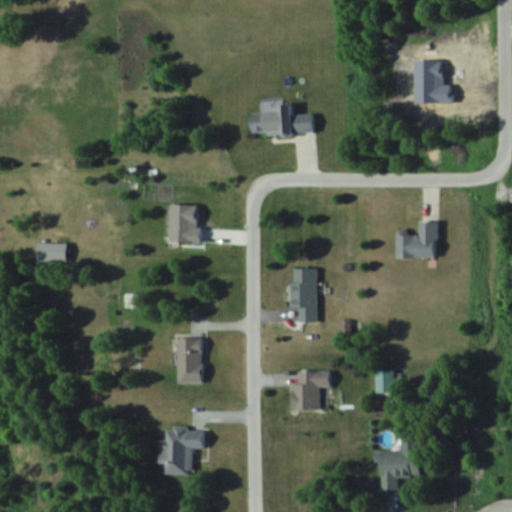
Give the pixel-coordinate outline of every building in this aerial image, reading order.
[(254,109),(255,135),(318,134),(317,114),(299,114),(299,108),(254,109)] [(399,257),(442,257),(442,222),(423,222),(423,232),(399,232),(399,257)] [(319,269),(294,269),(294,307),(303,307),(303,323),(319,323),(319,269)] [(206,338),(180,338),(180,384),(206,384),(206,338)] [(323,387),(334,387),(334,371),(301,372),(301,385),(295,386),(296,411),(324,411),(323,387)] [(398,371),(378,371),(378,392),(398,392),(398,371)] [(162,464),(167,464),(167,475),(195,475),(195,449),(208,449),(208,428),(168,428),(168,441),(162,441),(162,464)] [(382,452),(383,490),(400,490),(400,477),(424,477),(423,451),(382,452)]
